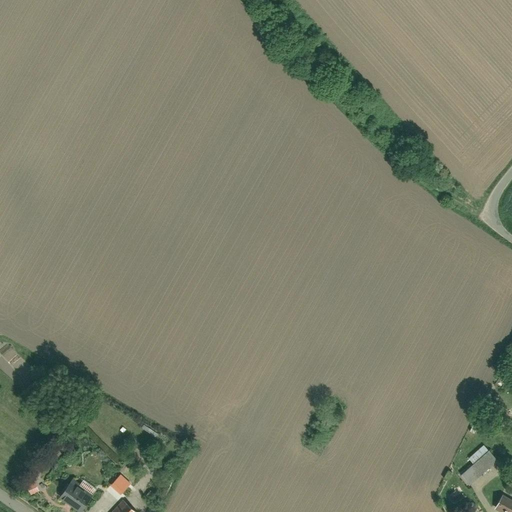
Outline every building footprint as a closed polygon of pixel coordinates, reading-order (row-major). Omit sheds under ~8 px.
[(468,457),(473,462),(488,449),(483,444),(468,457)] [(473,462),(459,474),(468,484),(497,459),(488,449),(473,462)] [(129,465),(113,483),(123,492),(139,474),(129,465)] [(36,482),(28,485),(31,494),(40,491),(36,482)] [(85,511),(96,497),(75,482),(64,498),(83,511),(85,511)] [(511,511),(511,500),(503,495),(496,506),(505,511),(511,511)] [(138,511),(123,499),(111,511),(138,511)]
